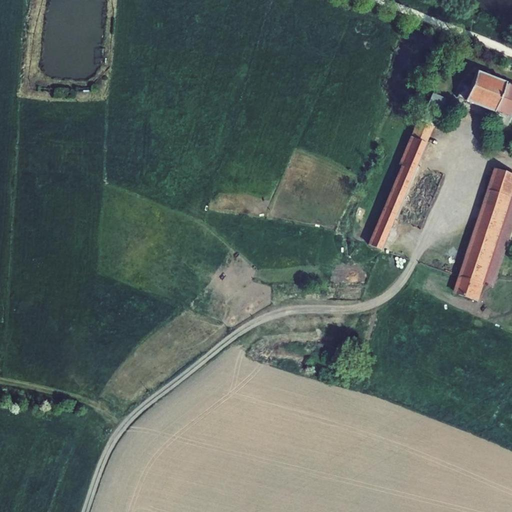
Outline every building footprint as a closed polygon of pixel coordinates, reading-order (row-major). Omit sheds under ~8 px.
[(463,83),(457,97),(507,117),(511,104),(511,86),(477,72),(471,86),(463,83)] [(445,97),(433,92),(420,122),(432,127),(445,97)] [(420,122),(416,120),(397,165),(401,166),(368,244),(380,250),(432,127),(420,122)] [(511,194),(511,174),(496,169),(455,293),(477,301),(482,285),(511,198),(511,194)] [(511,225),(511,198),(482,285),(491,289),(511,225)]
